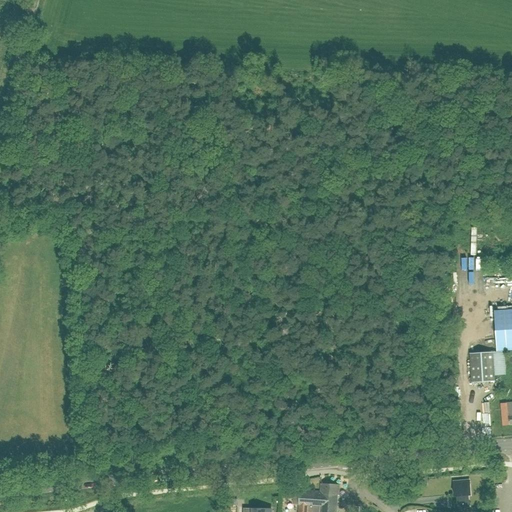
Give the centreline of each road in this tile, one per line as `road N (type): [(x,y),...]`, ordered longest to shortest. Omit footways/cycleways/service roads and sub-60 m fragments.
road 1 (secondary): [(0,491),(511,444)]
road 2 (unclassified): [(0,140),(34,0)]
